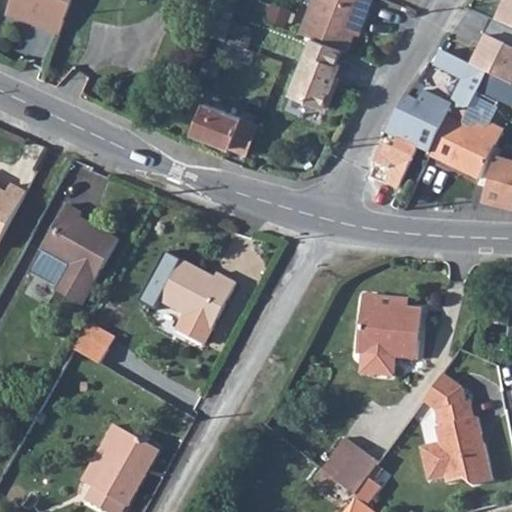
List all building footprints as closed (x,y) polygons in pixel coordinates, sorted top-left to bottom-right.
[(43,18),(59,25),(67,0),(10,0),(44,13),(43,18)] [(313,0),(301,32),(306,34),(313,37),(343,48),(349,51),(365,12),(370,14),(375,0),(313,0)] [(511,0),(497,0),(487,27),(511,37),(511,0)] [(511,51),(511,37),(487,27),(468,68),(481,74),(478,81),(508,93),(511,82),(511,54),(511,51)] [(343,48),(313,37),(291,93),(327,107),(336,84),(333,83),(340,65),(337,63),(343,48)] [(387,131),(399,136),(417,146),(428,151),(446,114),(449,108),(468,108),(478,81),(481,74),(468,68),(435,52),(429,68),(458,82),(450,100),(423,87),(417,98),(405,92),(387,131)] [(206,101),(197,125),(249,146),(256,127),(236,118),(237,114),(206,101)] [(428,151),(478,176),(494,141),(486,136),(466,127),(467,123),(446,114),(428,151)] [(377,154),(388,160),(397,165),(406,168),(417,146),(399,136),(394,145),(383,140),(377,154)] [(374,161),(385,167),(388,160),(377,154),(374,161)] [(511,208),(511,169),(495,164),(482,201),(511,208)] [(388,183),(397,188),(406,168),(397,165),(388,183)] [(0,234),(4,237),(33,181),(18,175),(14,184),(0,177),(0,234)] [(52,246),(78,262),(66,285),(89,298),(125,233),(88,213),(90,208),(76,200),(52,246)] [(178,329),(205,345),(241,286),(225,276),(222,282),(186,261),(162,301),(186,316),(178,329)] [(401,355),(422,358),(431,307),(371,297),(362,349),(367,349),(363,369),(398,374),(401,355)] [(85,341),(113,357),(122,340),(96,324),(85,341)] [(416,444),(423,478),(440,475),(441,480),(458,477),(466,483),(486,479),(474,416),(471,417),(467,400),(462,401),(459,385),(437,369),(418,396),(433,407),(436,424),(432,425),(435,440),(416,444)] [(94,492),(123,508),(130,497),(135,500),(170,439),(131,416),(96,476),(100,479),(94,492)] [(321,467),(353,491),(367,471),(374,460),(340,437),(321,467)] [(367,471),(353,491),(365,500),(380,479),(367,471)] [(380,511),(354,492),(339,511),(380,511)]
